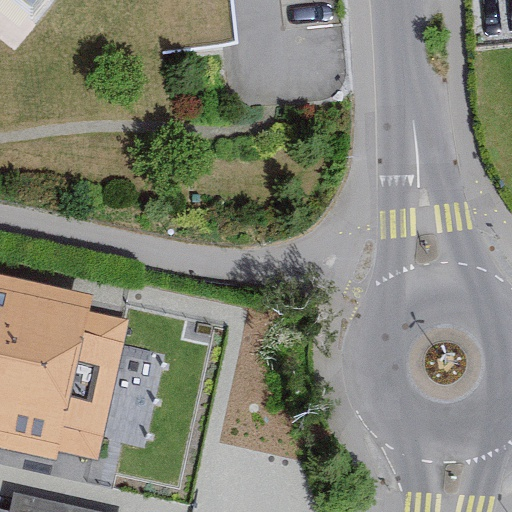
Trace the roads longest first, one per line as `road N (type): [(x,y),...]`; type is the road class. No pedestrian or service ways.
road 1 (residential): [(428,255),(393,271),(371,293),(351,352),(360,397),(378,423),(406,444),(445,456)]
road 2 (residential): [(403,0),(428,255)]
